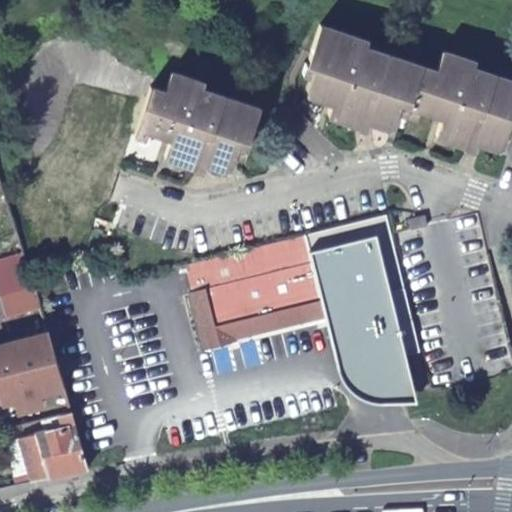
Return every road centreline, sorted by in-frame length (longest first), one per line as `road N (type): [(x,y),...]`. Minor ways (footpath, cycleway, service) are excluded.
road 1 (unclassified): [(438,471),(414,447),(380,444),(143,473),(0,511)]
road 2 (primary): [(438,471),(200,499),(167,511)]
road 3 (primary): [(320,511),(511,503)]
